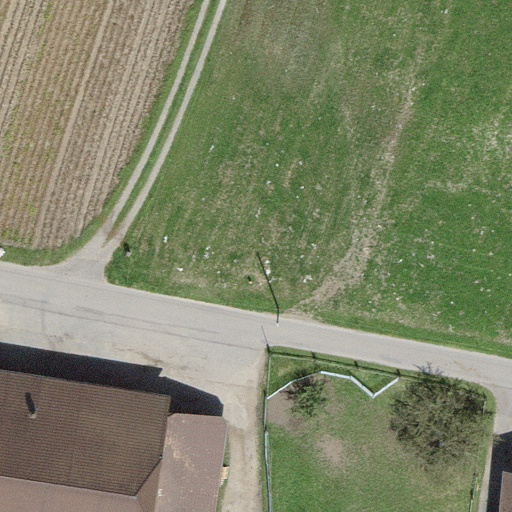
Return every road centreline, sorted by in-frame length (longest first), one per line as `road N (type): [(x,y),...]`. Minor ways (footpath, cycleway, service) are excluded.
road 1 (unclassified): [(511,373),(0,279)]
road 2 (track): [(60,290),(114,229),(157,149),(214,0)]
